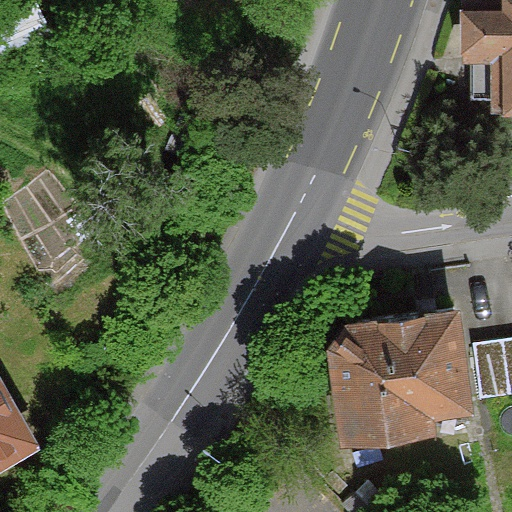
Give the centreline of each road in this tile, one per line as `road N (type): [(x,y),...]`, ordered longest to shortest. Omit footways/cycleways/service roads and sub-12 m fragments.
road 1 (secondary): [(289,219),(193,395),(107,511)]
road 2 (secondary): [(386,0),(356,92),(289,219)]
road 3 (residential): [(289,219),(349,232),(511,216)]
